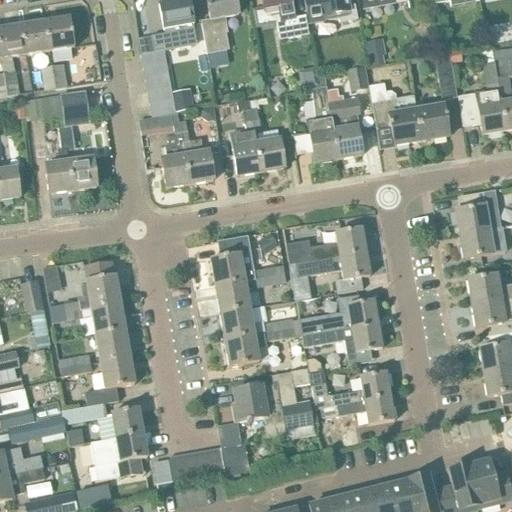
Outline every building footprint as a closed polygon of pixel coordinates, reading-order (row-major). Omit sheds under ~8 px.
[(164,35),(150,38),(153,53),(196,45),(193,27),(188,0),(159,5),(164,35)] [(200,23),(206,55),(228,52),(225,34),(227,34),(224,19),(239,16),(236,0),(207,0),(211,21),(200,23)] [(261,0),(264,13),(279,10),(281,22),(275,23),(278,41),(308,36),(304,18),(294,20),(290,0),(261,0)] [(304,0),(309,25),(310,25),(310,24),(322,22),(324,21),(324,19),(324,17),(338,15),(340,15),(341,23),(341,24),(358,21),(358,20),(356,9),(355,7),(350,8),(348,0),(304,0)] [(362,0),(364,10),(393,4),(392,0),(362,0)] [(45,24),(50,54),(74,50),(70,20),(45,24)] [(45,24),(21,28),(25,58),(50,54),(45,24)] [(0,54),(1,61),(3,76),(7,98),(18,96),(14,74),(13,74),(11,60),(25,58),(21,28),(0,31),(0,54)] [(380,41),(364,44),(369,69),(384,66),(380,41)] [(95,46),(76,47),(77,73),(96,72),(95,46)] [(467,127),(480,125),(482,138),(487,137),(487,140),(502,137),(501,134),(505,134),(491,54),(490,47),(480,49),(483,66),(481,66),(486,94),(466,97),(463,102),(467,127)] [(491,54),(505,134),(511,132),(511,101),(511,102),(508,79),(511,77),(511,57),(511,50),(491,54)] [(163,52),(139,56),(142,68),(166,64),(163,52)] [(448,54),(433,57),(441,101),(456,99),(448,54)] [(166,64),(142,68),(144,81),(168,76),(167,72),(167,70),(166,64)] [(52,68),(55,90),(66,88),(63,67),(52,68)] [(55,90),(52,68),(40,70),(43,92),(55,90)] [(364,70),(346,73),(349,94),(367,91),(364,70)] [(299,75),(302,90),(318,88),(315,72),(299,75)] [(168,76),(144,81),(146,93),(170,89),(168,76)] [(318,89),(325,88),(323,76),(316,78),(318,89)] [(368,88),(371,105),(375,131),(392,128),(396,148),(421,143),(415,112),(396,115),(394,101),(393,96),(390,93),(384,94),(383,85),(368,88)] [(338,161),(328,104),(326,92),(325,88),(318,89),(309,90),(315,124),(307,125),(314,165),(338,161)] [(170,89),(146,93),(148,106),(172,101),(170,89)] [(357,99),(342,102),(341,97),(337,98),(336,91),(326,92),(328,104),(338,161),(361,157),(356,128),(349,129),(347,117),(359,115),(357,99)] [(84,95),(58,98),(61,118),(62,118),(63,124),(87,121),(84,95)] [(58,98),(15,104),(17,121),(25,120),(25,123),(61,118),(58,98)] [(172,101),(148,106),(149,109),(151,119),(174,115),(175,115),(175,114),(173,104),(173,102),(172,101)] [(244,125),(258,123),(254,101),(248,102),(250,113),(242,114),(244,125)] [(250,113),(248,102),(235,104),(237,114),(242,113),(242,114),(250,113)] [(415,112),(421,143),(448,138),(442,107),(415,112)] [(214,122),(212,109),(199,112),(200,119),(207,123),(214,122)] [(157,120),(140,123),(142,135),(159,132),(157,120)] [(172,125),(174,136),(186,133),(184,123),(172,125)] [(260,173),(255,145),(253,134),(260,133),(258,123),(244,125),(245,132),(230,135),(236,177),(260,173)] [(63,129),(58,130),(59,141),(70,139),(72,139),(71,128),(63,129)] [(186,133),(174,136),(175,139),(167,141),(168,146),(164,147),(166,160),(160,161),(165,189),(189,186),(182,145),(188,144),(186,133)] [(70,139),(59,141),(60,151),(57,152),(58,164),(43,166),(47,195),(71,192),(67,163),(65,150),(73,149),(72,139),(70,139)] [(255,145),(260,173),(283,169),(279,141),(255,145)] [(199,142),(188,144),(182,145),(189,186),(212,181),(207,153),(201,154),(199,142)] [(91,160),(67,163),(71,192),(95,189),(91,160)] [(0,201),(18,199),(14,170),(1,172),(0,166),(0,201)] [(459,198),(461,212),(454,213),(458,238),(489,233),(487,222),(492,221),(498,213),(494,192),(459,198)] [(291,267),(366,254),(362,230),(334,235),(336,245),(309,250),(307,243),(285,247),(289,267),(290,266),(291,267)] [(489,233),(458,238),(462,261),(492,256),(489,233)] [(370,278),(366,254),(291,267),(293,280),(341,272),(342,281),(334,283),(336,296),(363,291),(361,279),(370,278)] [(214,288),(244,283),(253,281),(283,276),(282,268),(253,273),(252,269),(242,271),(240,255),(209,261),(214,288)] [(82,297),(76,299),(77,304),(79,304),(80,312),(90,310),(120,305),(115,277),(113,277),(110,264),(83,269),(85,282),(85,284),(79,286),(82,297)] [(253,281),(253,282),(255,291),(285,286),(283,276),(253,281)] [(469,306),(511,299),(511,286),(498,289),(496,277),(465,282),(469,306)] [(29,314),(42,311),(36,282),(19,286),(25,316),(28,315),(29,314)] [(249,310),(245,283),(244,283),(214,288),(219,315),(249,310)] [(374,303),(359,305),(358,298),(336,301),(337,303),(338,303),(341,317),(299,324),(299,322),(298,322),(301,340),(378,327),(374,303)] [(511,299),(469,306),(473,330),(486,328),(488,338),(511,334),(511,299)] [(67,314),(65,315),(66,323),(82,319),(80,312),(79,304),(77,304),(77,305),(66,307),(67,314)] [(120,305),(90,310),(95,337),(124,331),(120,305)] [(66,307),(48,310),(51,326),(66,323),(65,315),(67,314),(66,307)] [(219,315),(224,342),(293,330),(291,322),(262,327),(259,310),(250,311),(249,310),(219,315)] [(29,314),(28,315),(29,315),(33,337),(26,339),(28,351),(49,348),(42,311),(29,314)] [(378,327),(301,340),(303,350),(344,343),(346,356),(382,350),(378,327)] [(259,364),(256,349),(265,347),(265,343),(294,338),(293,330),(224,342),(228,370),(259,364)] [(124,331),(95,337),(99,364),(129,358),(124,331)] [(511,368),(511,369),(508,346),(511,345),(511,334),(488,338),(490,349),(477,351),(481,375),(511,369),(511,368)] [(0,394),(22,390),(21,389),(28,387),(26,379),(20,380),(15,381),(13,371),(18,370),(15,354),(0,356),(0,394)] [(59,371),(89,365),(88,357),(58,362),(59,371)] [(104,391),(86,395),(86,397),(88,409),(118,404),(115,389),(134,386),(129,358),(99,364),(104,391)] [(89,365),(59,371),(60,378),(91,373),(89,365)] [(511,369),(481,375),(485,399),(500,396),(502,407),(511,405),(511,369)] [(235,425),(264,420),(265,429),(284,425),(285,431),(316,426),(314,412),(312,404),(301,406),(300,399),(294,400),(292,388),(309,385),(307,371),(289,374),(290,374),(271,378),(272,386),(234,393),(236,406),(232,406),(235,425)] [(314,412),(390,399),(386,375),(358,380),(361,392),(327,398),(325,386),(323,386),(320,372),(308,375),(313,404),(312,404),(314,412)] [(22,390),(0,394),(0,405),(15,402),(13,392),(22,390)] [(390,399),(314,412),(316,426),(318,426),(317,423),(324,422),(324,421),(364,414),(366,427),(394,423),(390,399)] [(30,405),(4,411),(8,429),(34,423),(30,405)] [(66,413),(60,414),(61,419),(63,427),(106,419),(104,406),(66,413)] [(116,439),(142,435),(138,410),(111,415),(116,439)] [(38,424),(7,431),(11,447),(41,440),(38,424)] [(142,435),(116,439),(116,441),(90,446),(94,469),(115,465),(118,480),(142,476),(140,461),(147,460),(142,435)] [(220,449),(224,474),(238,471),(233,447),(220,449)] [(211,476),(224,474),(220,449),(207,452),(211,476)] [(0,479),(32,473),(32,472),(42,470),(39,459),(22,463),(19,451),(0,454),(0,479)] [(198,478),(211,476),(207,452),(194,454),(198,478)] [(185,481),(198,478),(194,454),(181,456),(185,481)] [(172,483),(185,481),(181,456),(168,458),(172,483)] [(468,468),(478,510),(511,502),(505,475),(492,478),(489,463),(468,468)] [(471,511),(478,510),(468,468),(447,473),(451,488),(438,491),(443,511),(471,511)] [(0,504),(11,502),(10,497),(22,494),(20,485),(40,481),(38,471),(32,473),(0,479),(0,504)] [(407,483),(414,511),(435,511),(427,478),(407,483)] [(387,488),(393,511),(414,511),(407,483),(387,488)] [(106,487),(75,494),(78,511),(79,511),(110,506),(106,487)] [(367,493),(371,511),(393,511),(387,488),(367,493)] [(347,498),(350,511),(371,511),(367,493),(347,498)] [(327,503),(328,511),(350,511),(347,498),(327,503)] [(52,511),(49,500),(24,506),(25,511),(52,511)] [(307,511),(328,511),(327,503),(307,508),(307,511)]
